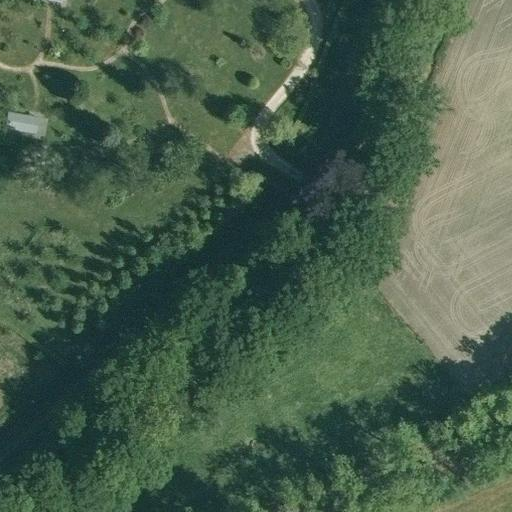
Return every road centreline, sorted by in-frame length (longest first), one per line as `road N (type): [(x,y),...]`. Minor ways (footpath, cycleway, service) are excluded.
road 1 (unclassified): [(68,511),(80,475),(97,456),(339,235),(388,142),(440,0)]
road 2 (unclassified): [(328,511),(511,430)]
